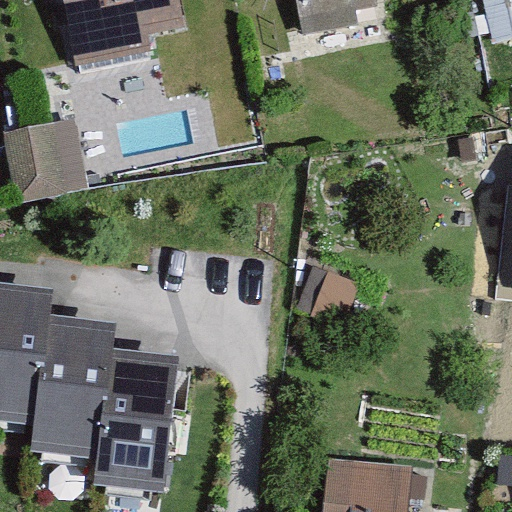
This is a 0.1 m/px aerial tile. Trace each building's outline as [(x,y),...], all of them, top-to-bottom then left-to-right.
[(190,30),(183,0),(69,0),(84,71),(164,54),(160,37),(190,30)] [(300,0),(304,14),(309,41),(363,30),(360,14),(383,9),(380,0),(300,0)] [(61,130),(12,138),(23,208),(72,201),(61,130)] [(0,430),(45,436),(60,331),(63,304),(0,295),(0,430)] [(41,468),(105,477),(120,367),(124,340),(60,331),(45,436),(41,468)] [(120,367),(105,477),(101,508),(130,511),(165,511),(184,376),(120,367)] [(416,511),(420,476),(334,467),(329,511),(416,511)]
